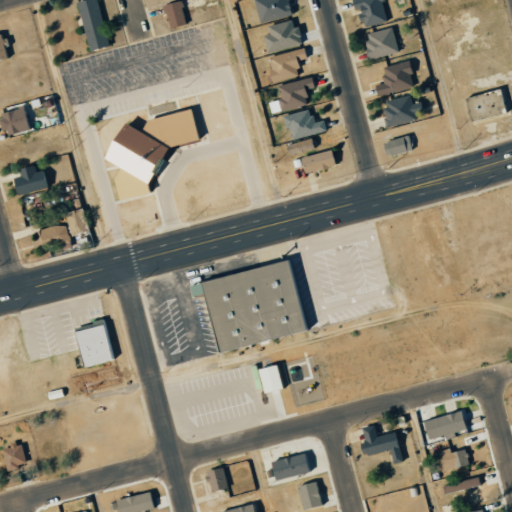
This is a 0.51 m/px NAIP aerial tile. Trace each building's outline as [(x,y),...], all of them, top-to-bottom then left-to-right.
[(97,0),(109,44),(90,49),(77,0),(97,0)] [(170,0),(181,0),(188,20),(171,25),(164,2),(170,0)] [(290,16),(287,6),(294,5),(292,0),(251,0),(258,24),(290,16)] [(385,0),(391,17),(362,25),(355,0),(385,0)] [(261,36),(265,53),(300,45),(294,20),(265,26),(267,35),(261,36)] [(399,47),(370,57),(363,34),(391,24),(399,47)] [(269,54),(304,44),(308,58),(292,63),(294,71),(275,77),(269,54)] [(413,83),(378,94),(371,69),(406,58),(413,83)] [(311,74),(315,90),(299,93),(301,102),(285,107),(278,83),(311,74)] [(508,114),(501,88),(464,98),(471,123),(508,114)] [(386,125),(380,101),(411,93),(418,116),(386,125)] [(0,111),(23,104),(29,127),(6,133),(0,111)] [(120,198),(113,177),(120,165),(106,157),(111,139),(125,121),(141,129),(148,118),(191,107),(199,137),(168,145),(149,180),(151,190),(120,198)] [(293,138),(286,113),(308,107),(311,120),(321,117),(324,129),(293,138)] [(411,150),(406,135),(381,143),(385,157),(411,150)] [(315,149),(313,139),(287,144),(288,153),(315,149)] [(335,163),(307,172),(302,157),(330,147),(335,163)] [(18,193),(11,169),(40,160),(47,185),(18,193)] [(88,228),(36,242),(30,219),(82,205),(88,228)] [(304,327),(217,349),(200,279),(286,257),(304,327)] [(116,356),(84,364),(74,325),(107,317),(116,356)] [(257,367),(275,363),(281,385),(278,386),(285,414),(278,416),(271,388),(269,388),(263,390),(257,367)] [(441,435),(435,416),(460,409),(466,428),(441,435)] [(410,451),(403,429),(394,432),(400,454),(410,451)] [(367,452),(364,437),(394,430),(398,445),(367,452)] [(26,465),(20,443),(0,447),(0,450),(5,470),(26,465)] [(275,478),(270,459),(305,450),(310,469),(275,478)] [(467,465),(464,450),(436,457),(439,471),(467,465)] [(206,469),(223,464),(228,485),(212,489),(206,469)] [(441,486),(443,495),(480,485),(478,476),(441,486)] [(304,507),(298,483),(317,478),(323,502),(304,507)] [(120,511),(117,497),(149,489),(153,504),(124,511),(120,511)] [(217,511),(258,511),(257,503),(217,511)]
